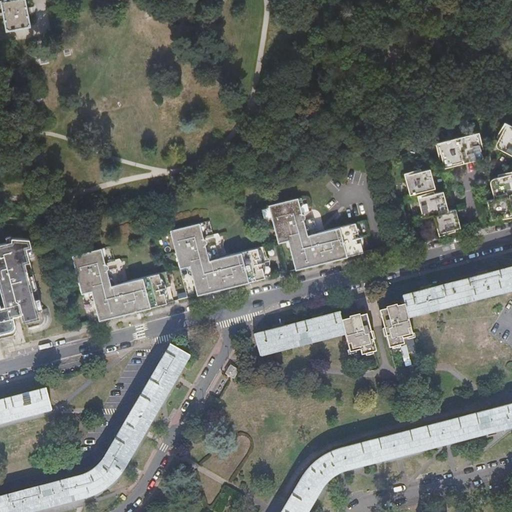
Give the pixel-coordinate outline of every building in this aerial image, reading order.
[(31,26),(25,0),(2,0),(1,0),(6,30),(31,26)] [(499,136),(501,137),(507,127),(509,122),(507,121),(506,123),(499,136)] [(507,127),(501,137),(497,145),(511,154),(511,124),(509,122),(507,127)] [(479,133),(459,139),(466,164),(486,159),(483,150),(479,133)] [(440,144),(445,160),(447,169),(466,164),(459,139),(440,144)] [(432,170),(422,173),(407,177),(412,196),(437,190),(432,170)] [(491,180),(496,200),(511,196),(511,175),(501,178),(491,180)] [(425,219),(436,216),(449,212),(451,212),(446,192),(444,193),(435,195),(420,199),(425,219)] [(511,199),(511,196),(496,200),(489,201),(494,221),(500,219),(511,215),(511,199)] [(293,251),(298,271),(342,260),(353,257),(366,254),(365,251),(363,244),(360,245),(357,234),(361,234),(359,228),(358,224),(327,232),(321,234),(314,236),(311,237),(308,227),(306,221),(293,225),(292,219),(305,215),(303,208),(301,200),(271,207),(281,244),(287,243),(291,242),(293,251)] [(449,212),(436,216),(440,234),(457,230),(463,228),(458,210),(451,212),(449,212)] [(306,221),(305,215),(292,219),(293,225),(306,221)] [(195,277),(200,297),(237,287),(275,277),(267,248),(229,258),(223,259),(216,261),(213,262),(210,253),(210,252),(209,246),(195,250),(194,244),(207,241),(205,233),(203,225),(173,233),(183,270),(189,268),(193,267),(195,277)] [(361,230),(359,228),(361,234),(357,234),(360,245),(363,244),(365,251),(366,248),(367,245),(367,241),(366,238),(365,235),(364,232),(361,230)] [(0,333),(29,326),(31,332),(41,329),(41,327),(43,326),(45,325),(47,322),(47,319),(48,316),(46,312),(40,313),(27,265),(36,263),(30,237),(0,244),(0,287),(4,304),(0,305),(0,333)] [(209,246),(207,241),(194,244),(195,250),(209,246)] [(102,322),(177,302),(170,273),(131,284),(124,285),(118,287),(114,288),(112,279),(111,278),(110,272),(96,276),(95,270),(108,266),(107,259),(104,251),(74,259),(84,296),(90,294),(94,293),(96,302),(102,322)] [(110,272),(108,266),(95,270),(96,276),(110,272)] [(511,267),(403,296),(404,303),(380,309),(390,349),(415,343),(408,318),(511,290),(511,267)] [(342,319),(340,312),(254,335),(259,356),(346,334),(353,359),(377,353),(366,313),(342,319)] [(169,345),(111,446),(109,449),(102,458),(93,467),(83,473),(71,478),(0,496),(0,511),(30,511),(82,499),(89,497),(100,491),(110,484),(119,475),(122,470),(124,466),(189,356),(169,345)] [(0,423),(51,410),(45,388),(0,399),(0,423)] [(511,403),(335,450),(330,452),(320,458),(312,465),(305,473),(299,482),(282,511),(306,511),(321,487),(323,484),(331,478),(339,473),(348,470),(511,426),(511,403)]
